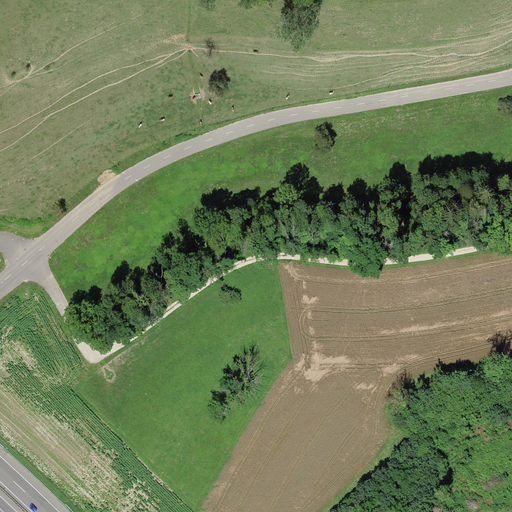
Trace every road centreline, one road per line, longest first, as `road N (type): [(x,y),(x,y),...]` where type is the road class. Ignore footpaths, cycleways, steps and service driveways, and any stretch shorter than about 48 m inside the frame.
road 1 (track): [(32,259),(96,362),(254,255),(365,267),(511,242)]
road 2 (tertiary): [(511,75),(211,139),(151,164),(0,285)]
